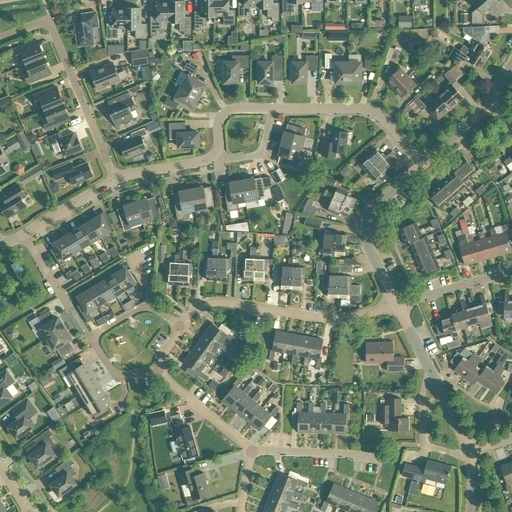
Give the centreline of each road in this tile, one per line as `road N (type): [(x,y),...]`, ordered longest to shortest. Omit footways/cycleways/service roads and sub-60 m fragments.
road 1 (residential): [(181,327),(214,301),(340,321),(396,305)]
road 2 (residential): [(0,38),(35,24),(51,28),(114,180)]
road 3 (residential): [(161,368),(121,376),(91,337),(147,307),(181,327)]
road 4 (residential): [(423,164),(369,110),(271,109)]
road 5 (unclassified): [(396,305),(367,248),(367,218),(423,164)]
road 6 (residential): [(377,458),(251,451)]
road 7 (residential): [(251,451),(161,368)]
road 8 (residential): [(396,305),(511,273)]
